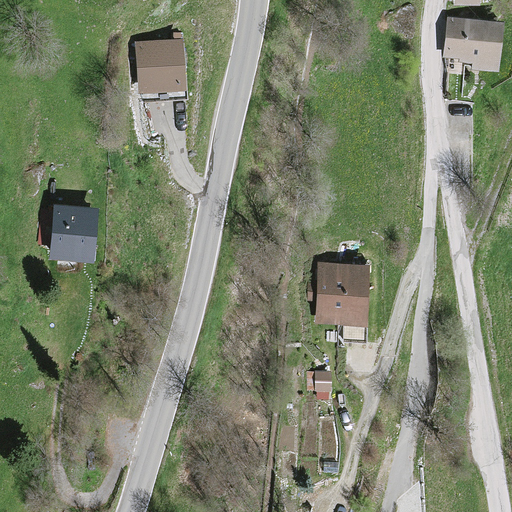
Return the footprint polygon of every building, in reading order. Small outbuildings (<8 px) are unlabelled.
[(502,23),(450,19),(447,55),(476,58),(475,67),(498,69),(502,23)] [(161,37),(121,42),(126,91),(167,87),(161,37)] [(78,203),(38,201),(36,255),(76,257),(78,203)] [(352,261),(308,260),(306,322),(351,323),(352,261)] [(319,371),(296,372),(298,391),(321,389),(319,371)]
